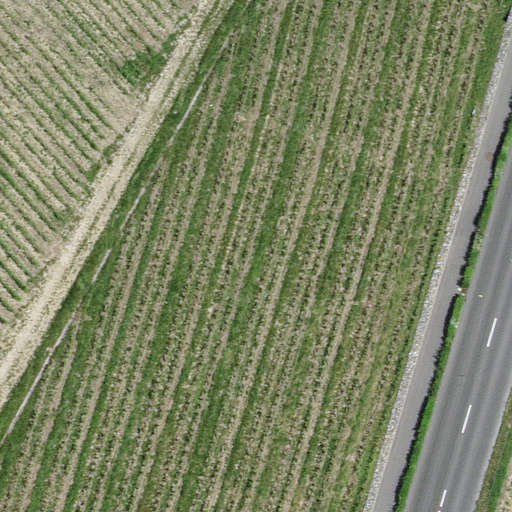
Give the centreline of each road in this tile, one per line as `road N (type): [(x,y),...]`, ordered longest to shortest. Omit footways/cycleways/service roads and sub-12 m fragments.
road 1 (track): [(0,400),(225,0)]
road 2 (tertiary): [(439,511),(511,265)]
